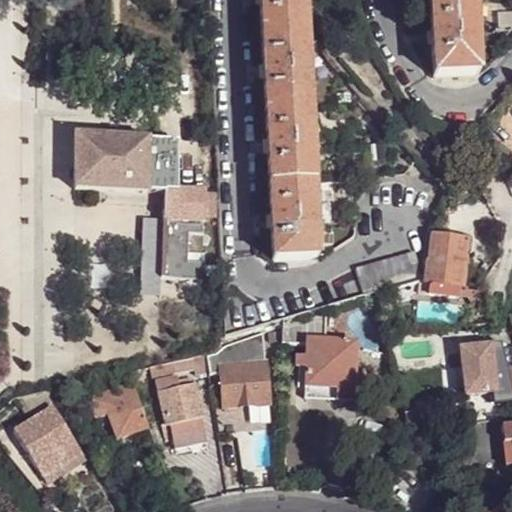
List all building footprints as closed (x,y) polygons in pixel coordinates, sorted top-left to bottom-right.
[(256,0),(259,36),(303,33),(301,0),(256,0)] [(476,77),(472,1),(428,4),(431,79),(476,77)] [(259,36),(263,112),(307,109),(303,33),(259,36)] [(263,112),(267,187),(311,185),(307,109),(263,112)] [(145,195),(145,142),(73,138),(72,192),(145,195)] [(176,142),(145,142),(145,195),(161,196),(161,191),(177,192),(176,142)] [(311,185),(267,187),(271,263),(315,260),(311,185)] [(208,193),(177,192),(161,191),(161,196),(160,222),(176,223),(203,224),(207,224),(207,220),(207,195),(208,193)] [(207,195),(207,220),(217,220),(218,196),(207,195)] [(175,263),(176,223),(160,222),(159,263),(175,263)] [(176,223),(175,263),(159,263),(158,281),(206,284),(205,266),(188,265),(188,237),(203,237),(203,224),(176,223)] [(466,242),(427,237),(421,279),(429,281),(427,293),(459,297),(462,264),(464,264),(466,242)] [(354,274),(361,299),(372,295),(417,282),(421,279),(413,256),(354,274)] [(281,343),(281,347),(306,348),(306,342),(325,342),(327,310),(300,319),(282,323),(281,343)] [(219,346),(218,346),(216,353),(212,355),(211,356),(203,358),(207,377),(207,379),(219,378),(218,372),(220,372),(219,361),(261,356),(262,367),(264,367),(260,336),(219,346)] [(355,343),(325,342),(306,342),(306,348),(303,388),(353,389),(355,343)] [(490,347),(459,350),(464,398),(496,394),(493,371),(490,347)] [(219,361),(220,372),(262,367),(261,356),(219,361)] [(207,377),(203,358),(189,361),(192,373),(193,380),(207,377)] [(192,373),(189,361),(170,366),(172,377),(192,373)] [(172,377),(170,366),(147,372),(149,382),(172,377)] [(262,367),(220,372),(218,372),(219,378),(219,379),(223,412),(268,406),(264,367),(262,367)] [(511,369),(493,371),(496,394),(497,406),(511,404),(511,369)] [(142,382),(140,373),(125,377),(128,385),(142,382)] [(204,436),(192,387),(178,390),(177,384),(176,378),(153,383),(156,395),(158,395),(165,427),(166,428),(169,428),(172,442),(204,436)] [(178,390),(192,387),(191,381),(177,384),(178,390)] [(115,443),(146,431),(129,388),(87,402),(94,422),(96,421),(106,418),(115,443)] [(352,402),(353,389),(303,388),(303,400),(352,402)] [(53,402),(49,394),(19,401),(28,417),(53,402)] [(12,434),(35,470),(73,446),(50,409),(12,434)] [(164,444),(172,442),(169,428),(166,428),(165,427),(161,428),(164,444)] [(511,428),(502,429),(504,445),(511,444),(511,443),(511,428)] [(206,444),(204,436),(172,442),(175,452),(206,444)] [(505,470),(511,468),(511,455),(511,444),(504,445),(502,447),(505,470)] [(73,446),(35,470),(41,481),(59,469),(63,466),(80,456),(73,446)]
